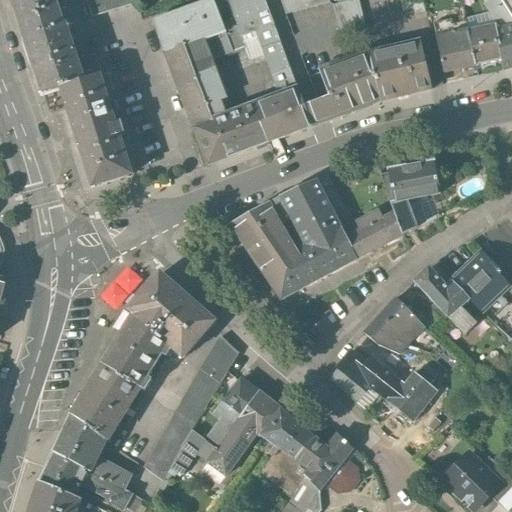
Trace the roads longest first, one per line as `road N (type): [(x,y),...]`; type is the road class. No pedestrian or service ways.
road 1 (residential): [(511,112),(354,146),(139,227)]
road 2 (residential): [(300,380),(429,252),(511,193)]
road 3 (tertiary): [(51,249),(48,313),(0,480)]
road 4 (residential): [(139,227),(300,380)]
road 5 (residential): [(300,380),(387,464),(404,505)]
road 6 (tertiary): [(8,93),(51,249)]
